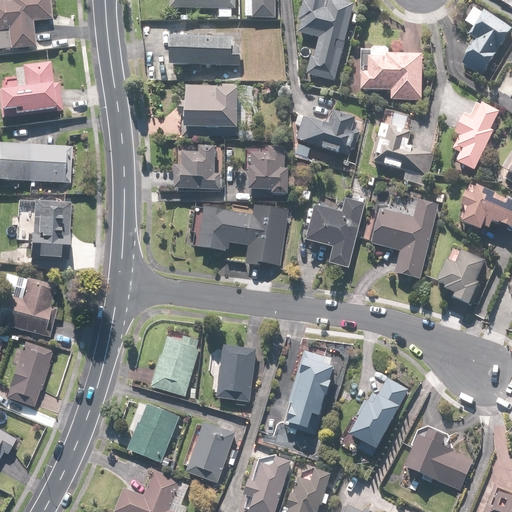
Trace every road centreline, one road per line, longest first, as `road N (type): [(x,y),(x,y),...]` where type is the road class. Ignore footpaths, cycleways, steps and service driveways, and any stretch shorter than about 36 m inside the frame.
road 1 (residential): [(122,283),(395,322),(454,349),(483,373)]
road 2 (tertiary): [(122,283),(124,171),(106,0)]
road 3 (tertiary): [(43,511),(72,454),(122,283)]
road 4 (unknown): [(483,373),(459,511)]
